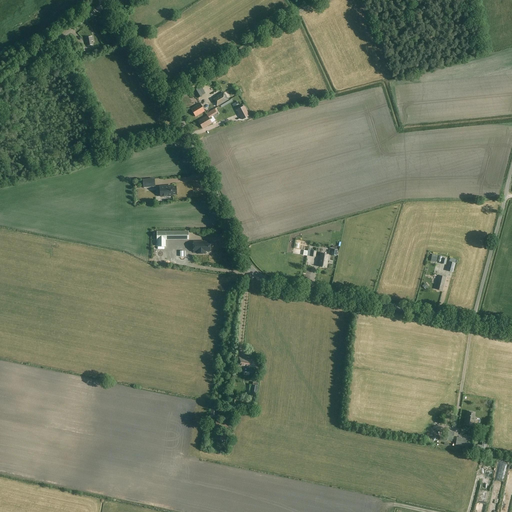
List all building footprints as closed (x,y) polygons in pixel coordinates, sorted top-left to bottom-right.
[(198,88),(193,90),(198,98),(206,94),(203,90),(200,92),(198,88)] [(225,95),(214,101),(217,106),(228,100),(225,95)] [(191,109),(195,117),(205,111),(200,103),(191,109)] [(237,110),(242,120),(249,116),(244,106),(237,110)] [(217,113),(215,110),(214,109),(206,114),(207,116),(198,121),(203,129),(212,124),(210,120),(212,118),(211,116),(217,113)] [(143,180),(143,187),(155,186),(154,179),(143,180)] [(160,187),(160,192),(162,192),(163,196),(172,196),(172,194),(177,194),(176,186),(171,187),(171,186),(160,187)] [(165,240),(188,239),(188,232),(157,232),(157,240),(158,247),(165,247),(165,240)] [(210,251),(210,242),(202,242),(193,242),(193,252),(197,252),(197,254),(205,254),(205,251),(206,251),(210,251)] [(320,265),(320,267),(326,268),(328,255),(321,253),(320,259),(320,262),(319,262),(319,264),(320,265)] [(455,263),(449,262),(446,271),(453,272),(455,263)] [(439,275),(435,289),(443,291),(446,277),(439,275)] [(246,358),(239,357),(238,367),(256,369),(257,360),(252,360),(251,360),(248,359),(248,360),(246,359),(246,358)] [(218,406),(212,405),(210,415),(216,416),(218,406)] [(465,419),(464,424),(473,426),(475,417),(474,417),(475,413),(467,411),(466,419),(465,419)] [(215,420),(214,429),(219,430),(219,428),(228,430),(230,423),(215,420)] [(455,445),(472,448),(473,440),(457,437),(455,445)]
